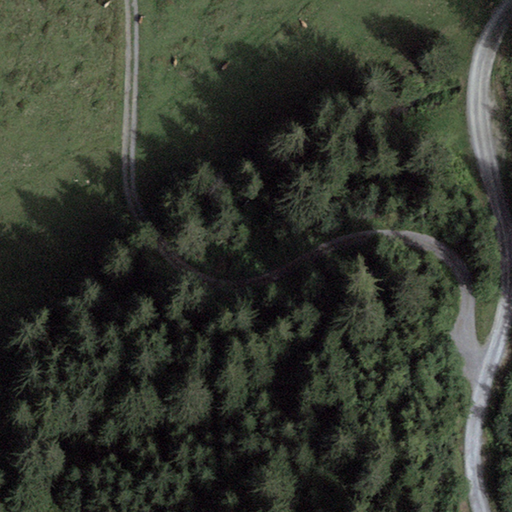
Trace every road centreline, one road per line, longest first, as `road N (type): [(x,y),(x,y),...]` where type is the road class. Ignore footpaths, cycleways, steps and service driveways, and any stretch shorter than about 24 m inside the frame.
road 1 (track): [(127,0),(128,186),(139,226),(185,250),(345,230),(394,234),(440,250),(461,269),(478,416)]
road 2 (track): [(511,1),(495,24),(478,90),(511,277),(473,436),(481,511)]
